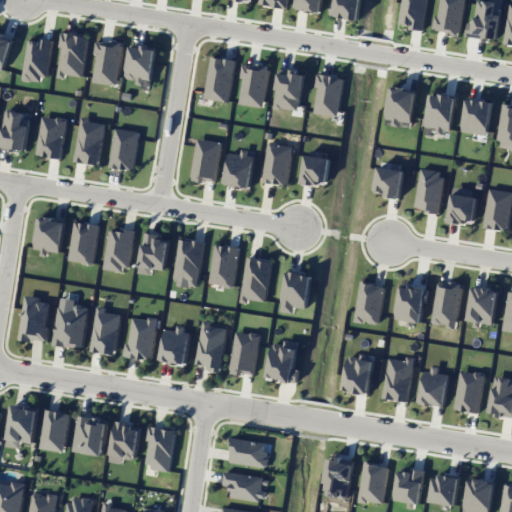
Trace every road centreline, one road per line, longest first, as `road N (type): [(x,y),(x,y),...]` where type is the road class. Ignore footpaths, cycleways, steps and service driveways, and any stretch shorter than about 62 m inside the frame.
road 1 (residential): [(511,449),(0,367)]
road 2 (residential): [(193,13),(511,63)]
road 3 (residential): [(193,13),(160,207)]
road 4 (residential): [(160,207),(0,180)]
road 5 (residential): [(298,228),(160,207)]
road 6 (residential): [(0,312),(19,184)]
road 7 (residential): [(511,258),(391,239)]
